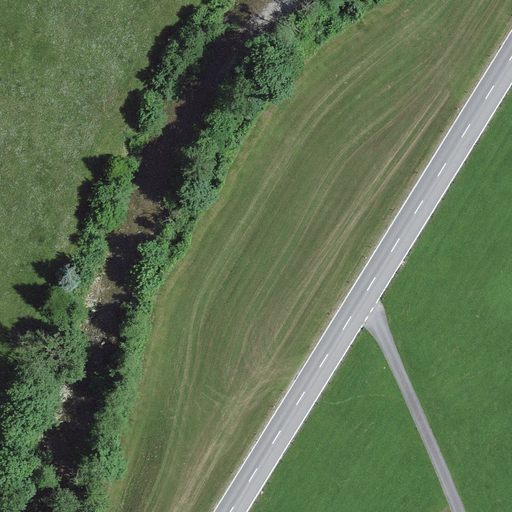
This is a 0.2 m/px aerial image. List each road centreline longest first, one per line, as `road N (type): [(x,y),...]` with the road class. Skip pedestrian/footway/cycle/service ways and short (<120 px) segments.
road 1 (secondary): [(511,56),(229,511)]
road 2 (track): [(460,511),(362,297)]
